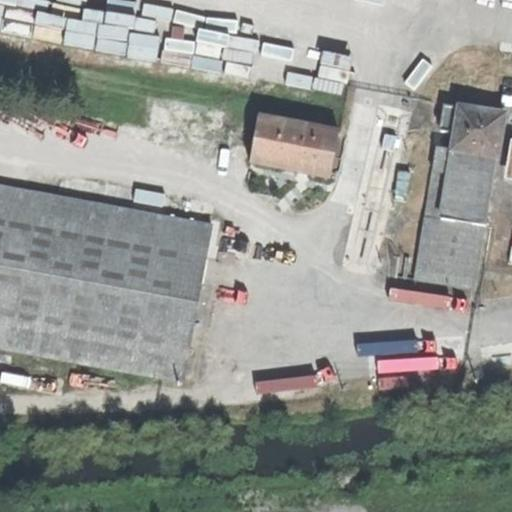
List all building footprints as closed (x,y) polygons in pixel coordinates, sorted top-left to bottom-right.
[(453,150),(497,158),(504,116),(446,107),(442,132),(456,134),(453,150)] [(259,120),(251,164),(326,178),(335,134),(259,120)] [(485,227),(497,158),(453,150),(442,219),(485,227)] [(0,351),(182,384),(193,326),(211,226),(0,187),(0,351)] [(479,262),(485,227),(442,219),(424,216),(414,280),(475,290),(479,262)]
